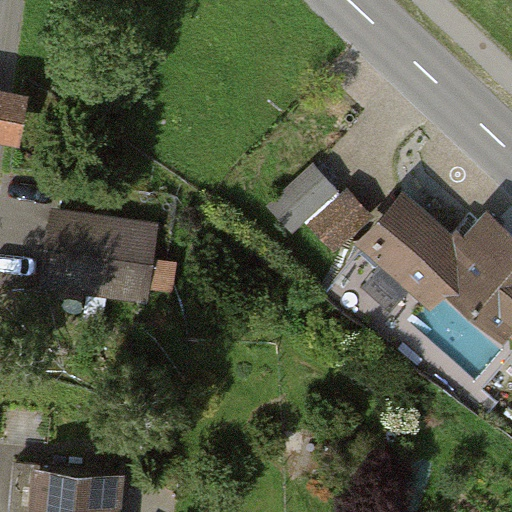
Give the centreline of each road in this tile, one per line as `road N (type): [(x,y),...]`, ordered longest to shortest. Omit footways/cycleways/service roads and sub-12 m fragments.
road 1 (tertiary): [(333,0),(511,168)]
road 2 (residential): [(19,0),(0,146)]
